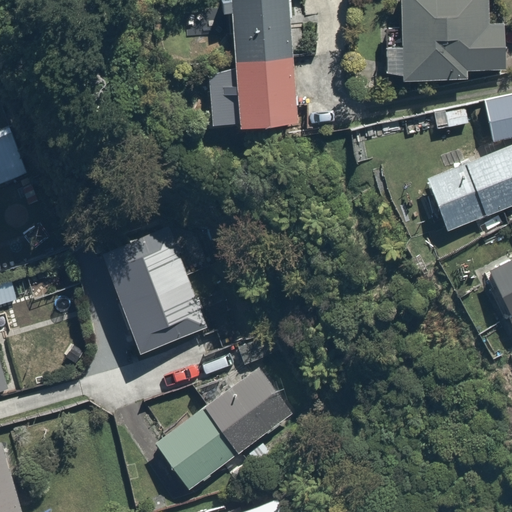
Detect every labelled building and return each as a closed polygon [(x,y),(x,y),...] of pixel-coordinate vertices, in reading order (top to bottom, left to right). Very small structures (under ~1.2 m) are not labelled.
[(292,0),(226,0),(227,14),(237,13),(244,124),(300,120),(292,0)] [(488,0),(399,0),(399,31),(384,31),(384,78),(399,78),(399,85),(467,85),(467,71),(506,71),(506,26),(489,25),(488,0)] [(511,91),(485,97),(493,138),(511,134),(511,91)] [(11,129),(0,131),(0,177),(23,172),(11,129)] [(511,204),(511,140),(429,170),(449,227),(511,204)] [(167,219),(102,244),(143,349),(208,323),(167,219)] [(511,255),(488,269),(511,314),(511,255)] [(0,334),(0,390),(14,386),(0,334)] [(267,357),(162,435),(199,485),(304,407),(267,357)] [(23,511),(8,435),(0,436),(0,511),(23,511)] [(284,511),(281,500),(241,511),(284,511)]
